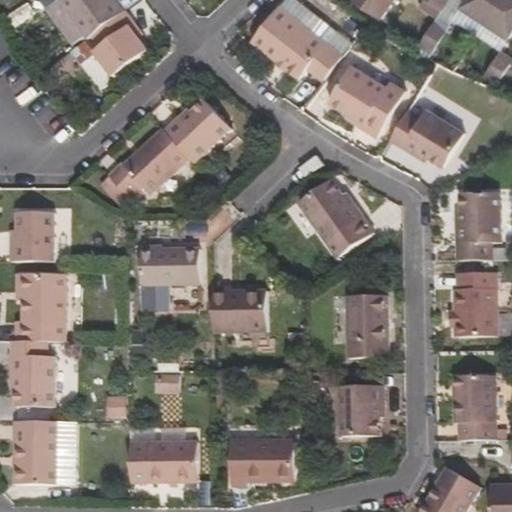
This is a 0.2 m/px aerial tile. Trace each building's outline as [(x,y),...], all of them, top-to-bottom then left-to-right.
[(68,0),(62,5),(91,44),(94,42),(127,18),(116,5),(113,8),(107,0),(68,0)] [(112,0),(107,0),(113,8),(116,5),(112,0)] [(397,0),(352,0),(382,22),(397,0)] [(423,0),(441,12),(448,0),(423,0)] [(467,0),(462,9),(484,24),(499,0),(467,0)] [(511,0),(499,0),(484,24),(509,41),(511,35),(511,0)] [(48,15),(78,55),(91,44),(62,5),(48,15)] [(326,84),(345,60),(281,11),(255,45),(301,81),(309,71),(326,84)] [(138,28),(129,16),(127,18),(94,42),(103,53),(98,58),(117,82),(153,56),(144,45),(134,32),(138,28)] [(449,30),(436,21),(420,47),(433,57),(449,30)] [(149,40),(138,28),(134,32),(144,45),(149,40)] [(511,61),(500,52),(485,77),(496,84),(511,61)] [(390,88),(354,66),(332,102),(366,125),(364,128),(381,139),(409,92),(393,83),(390,88)] [(194,164),(199,170),(236,134),(207,105),(186,125),(183,122),(168,137),(194,164)] [(426,120),(412,111),(394,141),(421,158),(424,153),(449,169),(469,135),(431,112),(426,120)] [(168,137),(166,134),(128,171),(126,169),(113,182),(133,202),(146,190),(154,199),(194,164),(168,137)] [(351,210),(334,186),(301,209),(330,249),(368,225),(354,207),(351,210)] [(460,264),(496,264),(496,245),(505,245),(503,196),(464,196),(465,226),(460,226),(460,264)] [(14,253),(14,268),(58,269),(58,219),(21,219),(21,238),(21,253),(14,253)] [(205,290),(204,255),(145,256),(146,291),(205,290)] [(20,340),(70,341),(70,274),(19,274),(19,307),(26,307),(26,320),(20,320),(20,340)] [(460,292),(461,314),(461,328),(461,338),(502,338),(500,276),(461,276),(462,292),(460,292)] [(217,292),(218,338),(272,337),(271,296),(234,297),(234,292),(217,292)] [(392,348),(391,300),(353,302),(353,349),(392,348)] [(20,348),(14,349),(13,383),(19,384),(18,415),(59,414),(59,364),(50,364),(51,349),(20,348)] [(179,394),(180,374),(155,373),(155,393),(179,394)] [(499,380),(458,381),(458,427),(499,426),(499,380)] [(345,391),(345,441),(384,441),(384,411),(389,411),(388,391),(345,391)] [(110,419),(127,418),(126,397),(109,397),(110,419)] [(60,429),(18,429),(18,491),(59,492),(60,429)] [(301,487),(299,448),(236,449),(237,493),(252,492),(252,487),(301,487)] [(134,451),(134,492),(201,490),(200,450),(134,451)] [(511,511),(511,486),(496,487),(496,511),(511,511)] [(472,511),(476,506),(442,488),(430,511),(472,511)]
